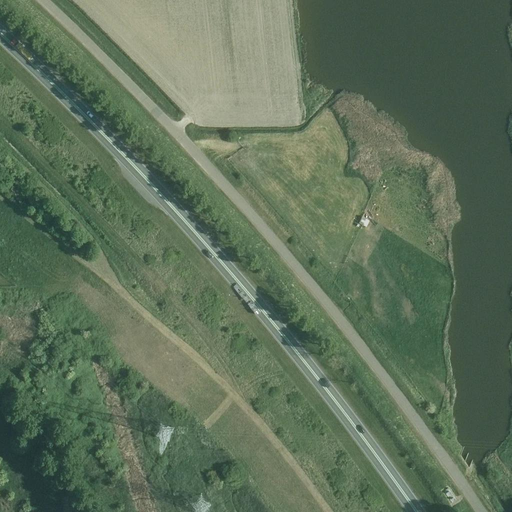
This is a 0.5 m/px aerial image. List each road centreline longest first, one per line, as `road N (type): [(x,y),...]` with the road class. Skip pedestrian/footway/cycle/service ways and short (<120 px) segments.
road 1 (unclassified): [(482,511),(290,258),(146,100),(41,0)]
road 2 (trunk): [(415,511),(329,393),(169,204),(0,34)]
